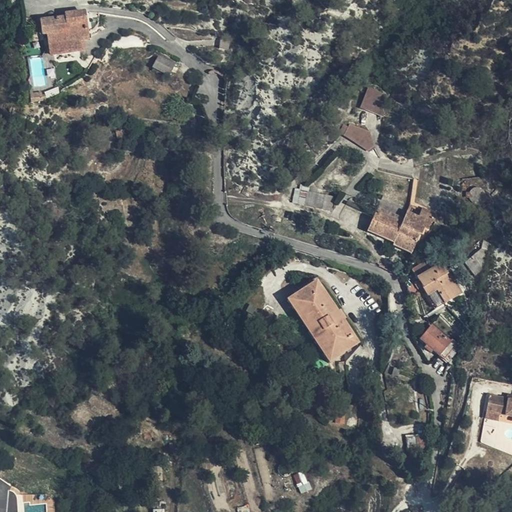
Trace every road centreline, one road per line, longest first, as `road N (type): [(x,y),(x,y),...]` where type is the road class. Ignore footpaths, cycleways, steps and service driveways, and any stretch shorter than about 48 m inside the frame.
road 1 (residential): [(208,73),(220,215),(232,227),(380,272),(396,290),(406,336),(436,392),(430,511)]
road 2 (unknown): [(426,500),(394,444),(374,318),(350,263)]
